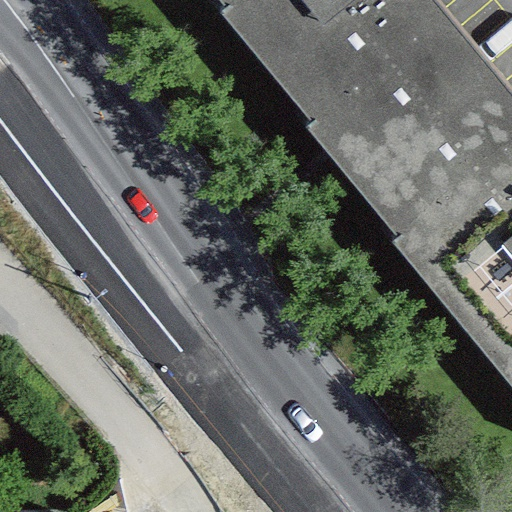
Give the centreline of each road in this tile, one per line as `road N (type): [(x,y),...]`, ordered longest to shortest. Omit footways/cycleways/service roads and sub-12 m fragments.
road 1 (primary): [(0,32),(374,511)]
road 2 (residential): [(0,282),(121,413)]
